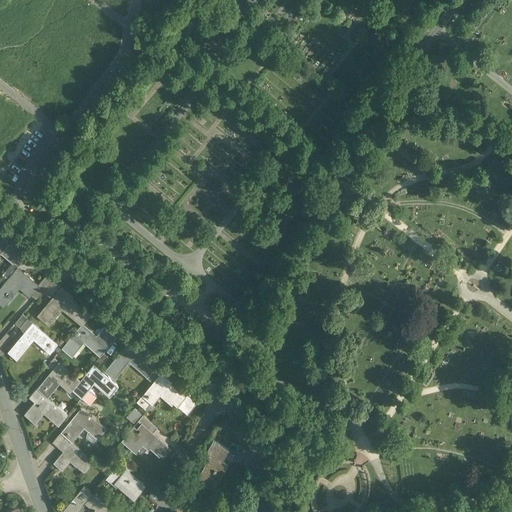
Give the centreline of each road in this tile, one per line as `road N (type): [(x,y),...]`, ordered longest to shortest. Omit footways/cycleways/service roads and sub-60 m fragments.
road 1 (residential): [(226,386),(0,207)]
road 2 (residential): [(226,386),(156,511)]
road 3 (residential): [(59,136),(134,46),(137,21)]
road 4 (residential): [(274,511),(261,434),(226,386)]
